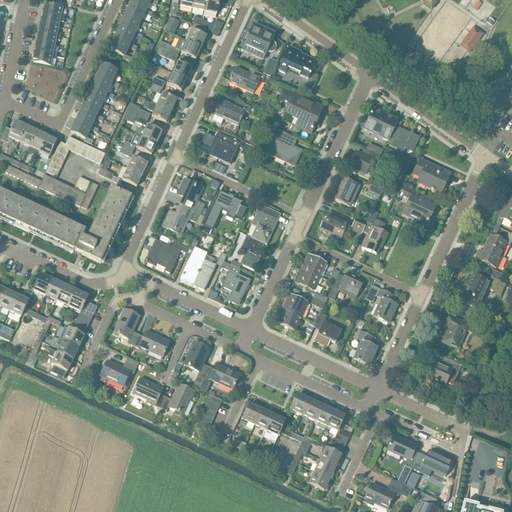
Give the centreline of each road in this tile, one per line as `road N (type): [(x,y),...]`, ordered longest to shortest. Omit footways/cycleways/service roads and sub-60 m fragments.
road 1 (residential): [(377,389),(464,430),(456,450),(374,415)]
road 2 (residential): [(3,102),(56,127),(117,0)]
road 3 (residential): [(176,158),(247,0)]
road 4 (residential): [(302,217),(369,74)]
road 5 (residential): [(420,297),(484,156)]
road 6 (residential): [(369,74),(484,156)]
road 7 (residential): [(420,297),(294,237)]
road 8 (residential): [(251,329),(377,389)]
road 9 (residential): [(302,217),(176,158)]
road 10 (residential): [(0,244),(88,284),(115,282),(121,271)]
road 11 (residential): [(265,0),(369,74)]
road 12 (residential): [(121,271),(176,158)]
road 13 (residential): [(367,411),(257,360)]
